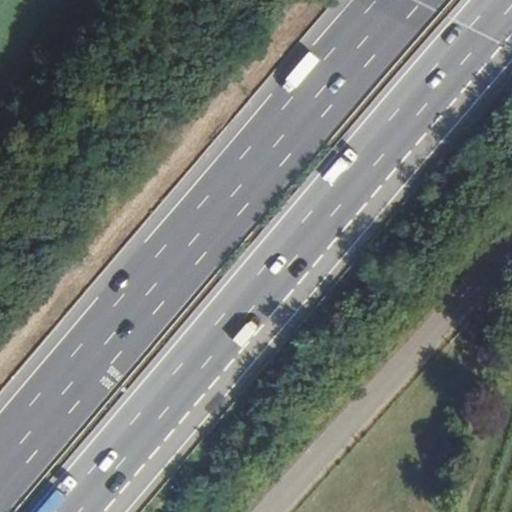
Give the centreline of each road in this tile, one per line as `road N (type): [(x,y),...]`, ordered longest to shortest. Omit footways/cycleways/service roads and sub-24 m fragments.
road 1 (motorway): [(78,511),(511,3)]
road 2 (motorway): [(399,0),(0,467)]
road 3 (track): [(473,511),(511,392)]
